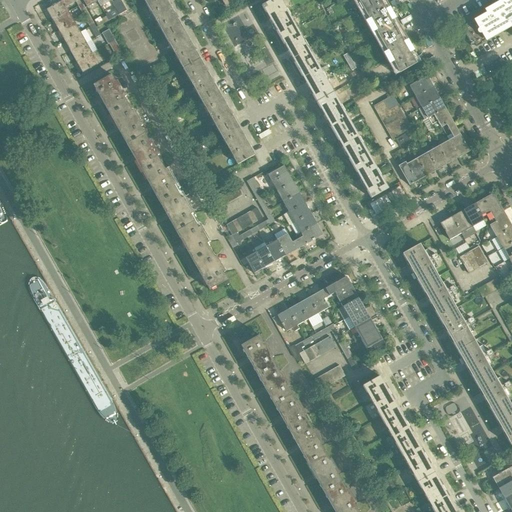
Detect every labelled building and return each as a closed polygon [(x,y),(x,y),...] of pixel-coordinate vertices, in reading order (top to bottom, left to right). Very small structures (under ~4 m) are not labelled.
[(53,21),(53,20),(68,12),(66,8),(70,5),(67,0),(64,0),(62,1),(55,5),(53,6),(46,10),(47,10),(51,17),(53,20),(52,20),(53,21)] [(175,56),(183,69),(190,82),(193,88),(194,88),(208,114),(211,120),(212,120),(226,146),(229,152),(230,152),(237,165),(254,155),(246,141),(245,139),(243,137),(228,110),(227,107),(226,105),(225,105),(210,78),(209,76),(208,73),(207,73),(192,45),(190,43),(189,41),(178,22),(174,14),(173,11),(171,9),(165,0),(143,0),(151,13),(154,18),(153,18),(157,24),(172,50),(171,50),(175,56)] [(326,121),(342,148),(343,151),(344,153),(345,153),(360,180),(361,182),(362,185),(363,185),(371,198),(387,189),(380,176),(377,169),(362,144),(359,137),(359,138),(344,112),(341,106),(340,106),(325,79),(326,79),(322,73),(322,74),(307,48),(308,47),(304,41),(304,42),(289,16),(290,16),(286,10),(280,0),(271,0),(261,6),(270,20),(269,20),(271,22),(272,25),(287,51),(287,52),(288,54),(290,57),(290,56),(306,84),(305,84),(307,86),(308,89),(324,116),(325,119),(326,121)] [(357,0),(370,22),(373,29),(374,29),(388,54),(391,60),(392,60),(399,73),(416,64),(408,50),(407,47),(405,45),(390,18),(389,16),(387,13),(379,0),(357,0)] [(511,0),(501,0),(484,10),(486,13),(461,27),(468,39),(469,42),(473,40),(476,47),(510,27),(511,30),(511,0)] [(84,16),(88,14),(85,9),(83,5),(82,4),(78,6),(80,11),(81,11),(84,16)] [(106,15),(107,16),(109,21),(119,15),(116,8),(115,9),(106,15)] [(59,31),(74,23),(68,12),(53,20),(59,30),(58,31),(59,31)] [(87,21),(90,27),(94,24),(91,19),(88,14),(84,16),(83,17),(86,22),(87,21)] [(109,21),(107,16),(101,19),(100,17),(94,20),(98,27),(109,21)] [(64,41),(80,33),(74,23),(59,31),(65,41),(64,41)] [(94,24),(90,27),(89,27),(93,33),(93,32),(96,38),(100,35),(94,24)] [(108,44),(109,44),(115,40),(109,30),(102,33),(108,44)] [(70,52),(71,52),(86,43),(90,41),(87,35),(83,38),(80,33),(64,41),(64,42),(65,41),(70,51),(70,52)] [(115,40),(109,44),(115,54),(114,54),(116,58),(123,54),(115,40)] [(71,52),(76,62),(92,53),(86,43),(71,52)] [(92,53),(76,62),(77,62),(81,69),(82,72),(82,73),(90,69),(91,69),(91,68),(98,64),(98,63),(97,64),(92,53)] [(351,71),(356,68),(347,53),(343,56),(351,71)] [(182,244),(183,244),(184,246),(185,248),(185,249),(186,249),(199,273),(200,273),(201,275),(202,277),(201,277),(202,278),(207,286),(206,286),(209,290),(212,288),(215,286),(227,280),(227,279),(223,273),(225,272),(224,271),(221,267),(222,266),(221,266),(219,262),(219,261),(218,261),(216,257),(216,256),(214,257),(206,244),(208,243),(208,242),(205,238),(205,237),(202,233),(203,233),(202,232),(199,228),(200,227),(199,227),(198,228),(190,214),(192,213),(191,213),(188,208),(189,208),(188,207),(188,208),(186,204),(186,203),(185,203),(183,198),(181,199),(176,189),(173,185),(175,184),(172,179),(172,178),(172,179),(169,175),(170,174),(169,174),(166,169),(167,169),(166,169),(165,170),(157,156),(159,155),(158,155),(155,150),(156,150),(156,149),(155,150),(153,146),(153,145),(150,140),(150,139),(148,140),(140,127),(142,126),(142,125),(139,121),(139,120),(136,116),(137,116),(136,115),(136,116),(133,111),(134,111),(133,110),(132,111),(124,98),(126,97),(125,96),(122,92),(123,91),(122,91),(120,87),(120,86),(120,87),(117,82),(117,81),(115,82),(111,76),(112,75),(111,75),(99,82),(96,84),(93,85),(95,90),(96,90),(100,98),(100,99),(100,98),(102,101),(103,103),(102,103),(103,104),(103,103),(117,127),(116,127),(116,128),(117,127),(118,129),(119,131),(119,132),(133,156),(133,157),(134,157),(135,159),(136,161),(135,161),(136,161),(150,185),(149,185),(149,186),(150,186),(151,188),(152,190),(152,191),(153,190),(166,214),(166,215),(168,217),(169,219),(168,219),(168,220),(169,219),(183,244),(182,244)] [(409,86),(415,97),(433,87),(431,83),(430,83),(427,77),(427,76),(409,86)] [(415,97),(421,108),(439,98),(437,94),(436,94),(433,88),(433,87),(415,97)] [(392,95),(383,101),(388,111),(398,105),(392,95)] [(418,109),(424,120),(425,120),(434,115),(433,115),(445,108),(443,104),(442,104),(439,99),(439,98),(421,108),(418,109)] [(373,106),(378,116),(388,111),(383,101),(373,106)] [(378,116),(381,121),(394,114),(394,113),(400,109),(398,105),(388,111),(378,116)] [(446,125),(450,132),(456,128),(449,115),(445,109),(445,108),(433,115),(434,115),(425,120),(424,120),(423,121),(428,131),(430,130),(434,130),(437,130),(446,125)] [(396,118),(399,116),(403,114),(400,109),(394,113),(394,114),(396,118)] [(381,121),(384,126),(397,119),(396,118),(394,114),(381,121)] [(403,114),(399,116),(403,124),(407,121),(403,114)] [(384,126),(387,131),(400,124),(400,125),(403,124),(399,116),(396,118),(397,119),(384,126)] [(387,131),(390,136),(403,129),(403,130),(410,126),(407,121),(403,124),(400,125),(400,124),(387,131)] [(393,141),(395,139),(406,133),(409,132),(412,130),(410,126),(403,130),(403,129),(390,136),(393,141)] [(453,138),(448,140),(458,158),(469,151),(456,128),(450,132),(453,138)] [(406,133),(395,139),(399,145),(409,139),(406,133)] [(448,140),(438,146),(448,164),(458,158),(448,140)] [(201,145),(193,149),(197,156),(204,152),(201,145)] [(438,146),(427,152),(437,170),(448,164),(438,146)] [(427,152),(417,158),(427,176),(437,170),(427,152)] [(417,158),(406,165),(416,182),(427,176),(417,158)] [(406,165),(405,162),(398,166),(409,186),(416,182),(406,165)] [(271,181),(276,191),(293,182),(292,182),(288,176),(289,175),(287,172),(283,166),(267,175),(270,182),(271,181)] [(246,181),(255,198),(260,195),(256,189),(259,187),(253,177),(246,181)] [(276,191),(282,202),(299,193),(298,193),(294,186),(295,186),(293,182),(276,191)] [(237,185),(232,187),(238,198),(238,197),(242,195),(243,195),(237,185)] [(232,187),(226,190),(232,201),(233,201),(233,200),(237,198),(238,198),(232,187)] [(226,190),(221,193),(227,204),(228,204),(228,203),(232,201),(226,190)] [(221,193),(217,196),(222,206),(223,206),(227,204),(221,193)] [(282,202),(288,212),(304,203),(300,197),(301,196),(299,193),(282,202)] [(490,225),(496,237),(511,227),(506,217),(506,216),(495,222),(492,216),(489,211),(500,205),(499,205),(493,194),(493,193),(474,204),(474,205),(480,216),(481,216),(485,214),(491,224),(490,225)] [(260,195),(255,198),(260,206),(264,203),(260,195)] [(222,206),(217,196),(211,199),(217,210),(218,209),(222,207),(222,206)] [(288,212),(295,223),(311,214),(310,213),(310,214),(306,207),(304,203),(288,212)] [(261,208),(265,215),(269,212),(265,205),(261,208)] [(484,221),(481,216),(480,216),(474,205),(464,211),(463,210),(463,211),(472,227),(484,221)] [(500,205),(489,211),(492,216),(502,211),(499,206),(500,205)] [(252,210),(251,211),(257,221),(262,218),(256,208),(252,211),(252,210)] [(247,213),(246,214),(252,224),(257,221),(251,211),(247,214),(247,213)] [(460,234),(472,227),(463,211),(452,217),(451,217),(451,218),(460,234)] [(495,222),(506,216),(505,216),(502,211),(492,216),(495,222)] [(242,216),(241,217),(247,227),(252,224),(246,214),(242,216)] [(266,217),(269,222),(270,224),(275,222),(271,214),(266,217)] [(297,234),(298,235),(317,225),(316,224),(312,217),(311,214),(295,223),(300,233),(297,234)] [(236,219),(236,220),(242,230),(247,227),(241,217),(237,219),(236,219)] [(450,239),(460,234),(451,218),(441,224),(441,223),(440,223),(449,240),(450,240),(450,239)] [(232,222),(231,222),(237,233),(242,230),(236,220),(232,222)] [(270,224),(269,222),(266,223),(265,221),(258,225),(261,229),(270,224)] [(237,233),(231,222),(231,223),(227,225),(226,225),(232,236),(236,233),(237,233)] [(300,238),(297,240),(301,247),(322,235),(318,228),(317,225),(298,235),(300,238)] [(249,230),(252,235),(259,231),(256,226),(249,230)] [(511,227),(496,237),(502,248),(511,242),(511,227)] [(241,235),(243,240),(250,236),(247,231),(241,235)] [(236,233),(232,236),(236,243),(241,241),(236,233)] [(286,234),(276,240),(285,256),(285,257),(286,256),(285,256),(295,250),(296,251),(296,250),(301,247),(297,240),(291,243),(286,234)] [(276,240),(266,246),(274,262),(275,263),(275,262),(285,256),(276,240)] [(511,242),(502,248),(509,259),(511,257),(511,242)] [(465,365),(467,369),(483,396),(482,396),(483,397),(485,401),(501,428),(500,428),(501,429),(503,432),(511,446),(511,445),(511,408),(503,392),(503,391),(510,387),(508,382),(500,386),(499,386),(484,359),(492,354),(489,350),(482,354),(481,354),(466,327),(466,326),(474,322),(471,317),(463,322),(463,321),(463,322),(448,295),(456,290),(453,285),(445,290),(430,264),(430,263),(438,259),(435,254),(427,258),(419,244),(402,254),(410,268),(412,271),(413,273),(428,300),(430,303),(431,305),(446,332),(447,334),(449,337),(449,336),(464,364),(465,364),(464,364),(465,365)] [(266,246),(255,252),(264,268),(264,269),(265,268),(274,262),(266,246)] [(474,249),(478,256),(479,258),(484,256),(478,246),(474,249)] [(475,259),(478,256),(474,249),(470,251),(475,259)] [(470,251),(467,253),(471,260),(473,259),(478,268),(483,265),(479,258),(478,256),(475,259),(470,251)] [(264,268),(255,252),(245,258),(248,264),(247,264),(249,266),(254,274),(254,273),(264,268)] [(467,253),(462,255),(467,263),(468,262),(473,271),(478,268),(473,259),(471,260),(467,253)] [(467,263),(462,255),(459,257),(468,274),(473,271),(468,262),(467,263)] [(484,256),(479,258),(483,265),(488,263),(484,256)] [(337,297),(352,288),(353,287),(352,287),(346,277),(325,289),(329,295),(334,292),(337,297)] [(492,280),(498,289),(501,287),(496,278),(492,280)] [(492,280),(487,284),(492,293),(498,289),(492,280)] [(487,284),(482,286),(487,295),(492,293),(487,284)] [(487,295),(482,286),(477,289),(482,298),(487,295)] [(337,297),(342,307),(358,298),(359,298),(359,297),(358,298),(352,288),(337,297)] [(324,298),(329,295),(325,289),(320,292),(319,291),(319,292),(309,298),(318,313),(329,307),(324,298)] [(318,313),(309,298),(309,297),(308,297),(309,298),(299,303),(307,319),(313,316),(315,320),(320,317),(318,313)] [(348,318),(364,308),(365,308),(364,308),(358,298),(342,307),(348,318)] [(297,325),(307,319),(299,303),(298,303),(298,304),(288,309),(297,325)] [(348,318),(354,328),(370,319),(371,319),(370,318),(364,308),(348,318)] [(297,325),(288,309),(287,309),(288,310),(278,315),(277,315),(282,323),(281,324),(283,326),(286,332),(292,328),(294,331),(299,329),(297,325)] [(360,338),(376,329),(377,329),(376,328),(376,329),(370,319),(354,328),(350,330),(353,336),(352,336),(355,341),(360,338)] [(337,331),(333,324),(328,327),(332,334),(337,331)] [(326,328),(319,332),(321,337),(328,333),(326,328)] [(376,329),(360,338),(366,348),(366,349),(369,354),(385,345),(382,340),(382,339),(376,329)] [(310,337),(312,342),(319,338),(317,333),(310,337)] [(334,336),(338,343),(342,341),(338,334),(334,336)] [(301,405),(300,405),(297,400),(298,400),(297,400),(295,401),(288,387),(290,386),(289,386),(286,381),(287,381),(286,380),(286,381),(284,376),(283,376),(281,371),(281,370),(279,371),(271,358),(273,357),(273,356),(273,357),(270,352),(270,351),(267,347),(268,347),(267,347),(264,342),(265,342),(264,341),(262,342),(259,336),(259,335),(247,342),(243,344),(240,346),(243,350),(248,358),(247,358),(247,359),(248,358),(249,361),(250,362),(250,363),(264,387),(263,387),(264,388),(264,387),(266,390),(267,391),(266,392),(267,392),(281,416),(280,417),(281,417),(282,419),(283,421),(282,421),(283,422),(283,421),(297,445),(296,446),(297,446),(298,448),(300,450),(299,450),(299,451),(300,450),(314,474),(313,475),(314,475),(315,477),(316,479),(315,479),(316,480),(316,479),(330,504),(330,505),(331,504),(332,506),(333,508),(332,509),(333,509),(334,511),(358,511),(354,504),(356,503),(356,502),(355,503),(352,498),(353,498),(353,497),(352,497),(350,493),(350,492),(350,493),(347,488),(347,487),(345,488),(337,475),(339,473),(336,469),(336,468),(333,464),(334,464),(333,463),(330,459),(331,458),(330,458),(329,459),(321,446),(323,444),(322,444),(319,439),(320,439),(319,438),(319,439),(317,435),(317,434),(314,430),(314,429),(312,430),(304,416),(306,415),(303,410),(303,409),(303,410),(300,406),(301,405)] [(329,337),(324,340),(330,350),(331,350),(330,349),(335,347),(329,337)] [(301,342),(303,347),(310,343),(308,339),(301,342)] [(324,340),(319,342),(325,353),(326,353),(325,352),(329,350),(330,350),(324,340)] [(319,342),(314,345),(320,356),(321,355),(320,355),(325,353),(319,342)] [(339,345),(343,353),(347,350),(343,343),(339,345)] [(310,361),(304,351),(303,351),(299,344),(295,346),(305,364),(306,364),(305,364),(309,361),(310,362),(310,361)] [(314,345),(309,348),(315,359),(315,358),(319,356),(320,356),(314,345)] [(348,350),(352,356),(358,353),(354,346),(348,350)] [(309,348),(304,351),(310,361),(311,361),(310,361),(315,358),(315,359),(309,348)] [(347,350),(343,353),(347,359),(353,370),(357,367),(351,357),(347,350)] [(334,368),(340,379),(345,376),(339,366),(335,369),(334,368)] [(329,371),(335,382),(340,379),(334,368),(333,369),(334,369),(330,371),(329,371)] [(324,374),(330,384),(335,382),(329,371),(329,372),(325,374),(324,374)] [(319,377),(325,387),(330,384),(324,374),(324,375),(320,377),(319,377)] [(379,376),(362,386),(370,399),(369,399),(373,405),(388,431),(387,431),(391,437),(406,463),(405,463),(409,469),(424,495),(427,501),(428,501),(433,511),(456,511),(444,491),(443,488),(442,486),(441,486),(426,458),(425,456),(423,454),(408,427),(407,424),(405,422),(393,400),(390,395),(389,392),(387,390),(379,376)] [(325,387),(319,377),(318,377),(319,378),(315,380),(314,380),(320,390),(325,387)] [(457,432),(453,434),(459,447),(475,439),(461,412),(450,417),(457,432)] [(498,488),(511,480),(511,476),(508,469),(501,473),(500,472),(498,474),(492,478),(493,478),(498,488)] [(504,498),(504,499),(511,494),(511,480),(498,488),(498,489),(499,488),(504,498)]
